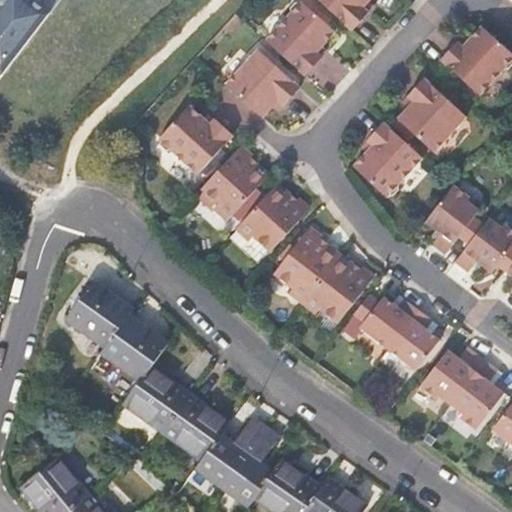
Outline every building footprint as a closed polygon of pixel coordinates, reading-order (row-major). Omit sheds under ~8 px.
[(0,76),(5,80),(50,21),(22,0),(8,0),(0,11),(0,76)] [(318,0),(352,30),(368,12),(363,6),(368,0),(318,0)] [(289,14),(266,39),(305,74),(320,56),(315,52),(334,30),(301,1),(293,2),(287,8),(289,14)] [(438,61),(478,97),(501,70),(508,70),(511,64),(511,55),(479,27),(460,48),(455,43),(438,61)] [(257,49),(226,84),(263,117),(276,101),(282,106),(299,87),(257,49)] [(412,101),(396,119),(433,152),(465,116),(423,77),(406,96),(412,101)] [(188,105),(158,138),(160,140),(159,145),(165,151),(170,149),(197,172),(233,134),(215,118),(210,124),(188,105)] [(372,147),(353,168),(386,198),(393,198),(400,190),(398,185),(423,159),(382,122),(366,141),(372,147)] [(231,157),(193,198),(211,214),(205,219),(218,230),(255,189),(237,172),(242,166),(231,157)] [(453,186),(425,222),(440,233),(430,246),(443,256),(457,237),(473,217),(478,211),(466,202),(469,199),(453,186)] [(272,189),(234,231),(247,241),(243,245),(259,259),(267,249),(270,253),(307,211),(296,200),(292,206),(272,189)] [(473,217),(457,237),(468,245),(483,225),(473,217)] [(468,245),(454,263),(466,273),(475,261),(490,273),(496,266),(511,246),(511,245),(511,231),(503,224),(500,228),(488,219),(483,225),(468,245)] [(307,229),(273,274),(291,288),(287,294),(301,304),(335,260),(315,244),(320,238),(307,229)] [(511,246),(496,266),(501,269),(511,255),(511,246)] [(511,255),(501,269),(507,274),(511,266),(511,255)] [(335,260),(301,304),(314,315),(319,308),(338,323),(371,278),(359,268),(354,275),(335,260)] [(110,338),(130,309),(135,302),(97,274),(72,310),(110,338)] [(383,297),(359,328),(388,350),(418,310),(405,300),(398,309),(383,297)] [(144,374),(154,359),(169,336),(130,309),(110,338),(105,345),(144,374)] [(418,310),(388,350),(415,372),(438,340),(424,330),(432,320),(418,310)] [(448,352),(419,388),(436,401),(438,397),(450,406),(484,360),(473,351),(463,363),(448,352)] [(167,423),(193,388),(154,359),(144,374),(128,396),(167,423)] [(484,360),(450,406),(461,415),(458,418),(475,431),(503,394),(487,382),(496,370),(484,360)] [(207,452),(223,428),(232,416),(193,388),(167,423),(207,452)] [(511,403),(492,430),(511,445),(511,403)] [(226,479),(268,420),(255,410),(237,437),(223,428),(207,452),(200,461),(226,479)] [(253,498),(259,489),(276,465),(264,456),(282,430),(268,420),(226,479),(253,498)] [(53,511),(60,511),(91,487),(61,451),(27,480),(53,511)] [(291,511),(302,511),(306,508),(324,482),(285,453),(276,465),(259,489),(291,511)] [(332,472),(324,482),(306,508),(311,511),(360,511),(370,499),(332,472)] [(111,511),(91,487),(60,511),(111,511)]
